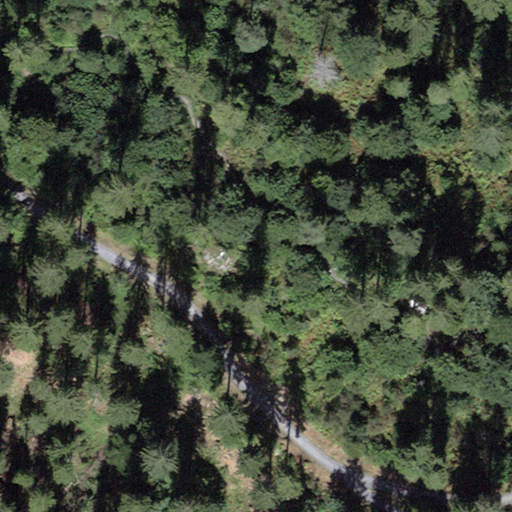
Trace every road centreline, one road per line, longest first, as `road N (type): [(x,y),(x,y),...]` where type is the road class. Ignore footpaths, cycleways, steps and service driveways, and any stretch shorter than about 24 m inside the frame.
road 1 (track): [(0,168),(89,241),(169,287),(260,406),(354,480)]
road 2 (track): [(511,497),(436,499),(354,480)]
